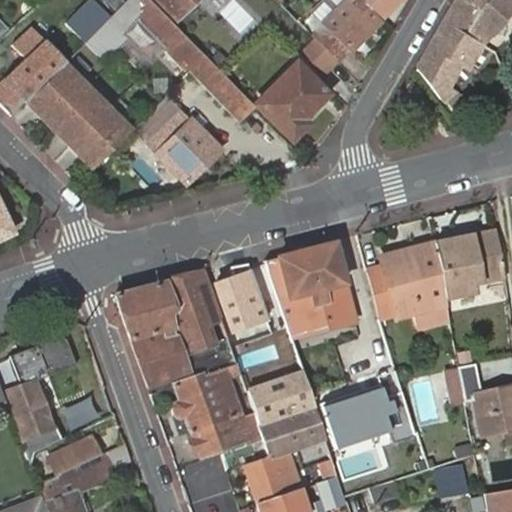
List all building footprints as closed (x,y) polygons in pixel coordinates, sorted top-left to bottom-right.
[(89,0),(65,23),(83,42),(108,18),(91,0),(89,0)] [(108,18),(85,41),(97,52),(107,42),(114,49),(127,37),(120,30),(136,14),(164,43),(161,46),(180,66),(182,63),(236,119),(250,105),(204,56),(151,0),(126,0),(115,11),(108,18)] [(193,0),(154,0),(174,20),(193,0)] [(322,23),(345,0),(325,0),(312,13),(322,23)] [(377,20),(358,0),(345,0),(322,23),(328,29),(348,50),(377,20)] [(358,0),(377,20),(397,0),(358,0)] [(475,44),(511,2),(511,0),(454,0),(413,69),(442,106),(475,44)] [(110,6),(114,11),(120,5),(116,1),(110,6)] [(0,82),(0,104),(10,114),(24,100),(59,66),(51,56),(56,52),(33,28),(14,45),(26,58),(0,82)] [(348,50),(328,29),(316,39),(337,61),(348,50)] [(24,100),(91,169),(130,131),(63,63),(59,66),(24,100)] [(325,97),(297,66),(255,105),(289,141),(306,124),(302,120),(325,97)] [(162,144),(153,135),(144,144),(182,184),(218,150),(178,111),(170,119),(179,129),(162,144)] [(170,119),(153,135),(162,144),(179,129),(170,119)] [(0,238),(8,235),(4,223),(8,221),(0,203),(0,238)] [(500,275),(492,227),(431,243),(441,302),(473,294),(475,287),(474,282),(500,275)] [(441,302),(431,243),(401,252),(404,260),(377,268),(378,272),(363,276),(374,321),(389,317),(391,320),(412,314),(415,329),(444,321),(441,302)] [(388,481),(394,479),(345,321),(350,320),(330,245),(260,261),(309,410),(319,440),(331,476),(339,473),(337,465),(354,460),(364,489),(388,481)] [(404,260),(401,252),(374,259),(377,268),(404,260)] [(167,328),(185,382),(220,370),(230,367),(197,273),(160,283),(170,311),(163,318),(167,328)] [(245,274),(230,279),(232,285),(248,280),(245,274)] [(232,285),(230,279),(209,287),(229,334),(263,320),(248,280),(232,285)] [(147,335),(167,328),(163,318),(170,311),(160,283),(131,290),(147,335)] [(110,296),(143,388),(175,376),(178,385),(185,382),(167,328),(147,335),(131,290),(110,296)] [(511,385),(476,393),(470,364),(452,367),(452,369),(456,390),(458,401),(458,402),(469,399),(477,435),(499,430),(502,444),(511,441),(511,385)] [(24,368),(0,376),(0,389),(21,446),(27,444),(26,437),(47,429),(24,368)] [(440,372),(443,392),(456,390),(452,369),(440,372)] [(178,385),(170,387),(175,402),(169,405),(168,409),(171,418),(175,420),(182,419),(189,438),(184,440),(188,452),(193,451),(195,456),(222,447),(214,423),(235,416),(220,370),(185,382),(178,385)] [(252,420),(254,428),(306,411),(295,376),(244,393),(252,420)] [(443,392),(445,404),(458,401),(456,390),(443,392)] [(251,502),(293,488),(282,453),(319,440),(309,410),(306,411),(254,428),(258,440),(264,458),(239,466),(251,502)] [(236,426),(252,420),(249,412),(235,416),(214,423),(222,447),(240,441),(236,426)] [(242,446),(258,440),(254,428),(252,420),(236,426),(240,441),(242,446)] [(52,477),(95,458),(88,441),(44,460),(52,477)] [(43,511),(82,511),(75,493),(111,477),(107,468),(126,459),(121,446),(95,458),(52,477),(33,486),(38,499),(43,511)] [(455,469),(429,474),(434,493),(459,488),(455,469)] [(315,506),(340,500),(335,478),(310,484),(315,506)] [(393,496),(388,481),(364,489),(369,504),(393,496)] [(301,511),(293,488),(251,502),(254,511),(301,511)] [(511,511),(511,488),(477,494),(478,500),(480,511),(511,511)] [(43,511),(38,499),(0,511),(43,511)]
